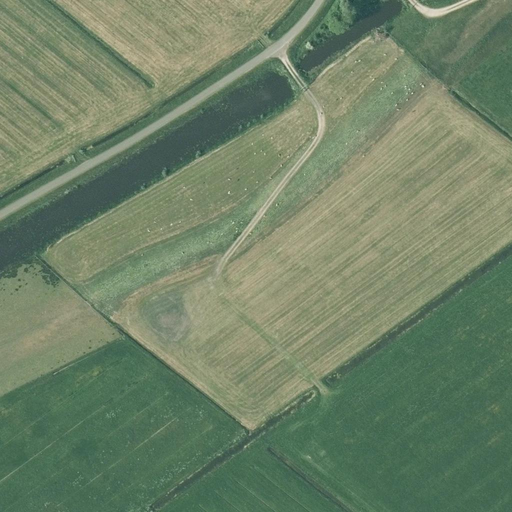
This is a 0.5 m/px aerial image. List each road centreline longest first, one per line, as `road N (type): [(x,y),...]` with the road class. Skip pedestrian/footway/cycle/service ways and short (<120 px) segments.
road 1 (unclassified): [(0,215),(261,57),(319,0)]
road 2 (track): [(275,47),(319,111),(320,133),(214,272)]
